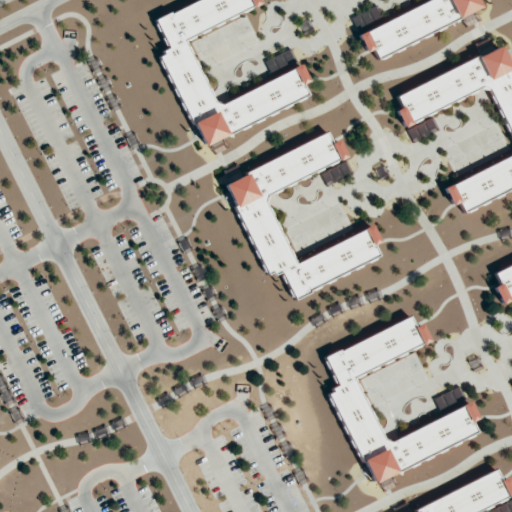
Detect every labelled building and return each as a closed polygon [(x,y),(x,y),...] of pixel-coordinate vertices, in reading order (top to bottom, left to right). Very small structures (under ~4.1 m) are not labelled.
[(195,0),(169,13),(168,12),(153,20),(167,48),(161,51),(162,54),(157,56),(191,125),(192,124),(202,143),(205,145),(225,135),(308,93),(303,83),(310,79),(301,63),(291,67),(291,69),(220,104),(211,102),(181,40),(250,6),(253,6),(259,2),(257,0),(195,0)] [(355,35),(363,30),(364,32),(427,0),(475,0),(479,6),(460,15),(460,17),(376,59),(371,49),(364,52),(355,35)] [(511,153),(442,188),(450,204),(457,201),(461,212),(511,187),(511,70),(510,66),(508,67),(498,46),(475,57),(473,56),(394,96),(400,107),(393,110),(402,127),(480,86),(487,88),(511,138),(511,153)] [(265,58),(268,70),(293,65),(291,52),(265,58)] [(405,129),(411,142),(436,131),(431,118),(405,129)] [(222,180),(264,277),(279,271),(290,297),(379,259),(372,244),(379,241),(373,227),(292,262),(262,195),(346,158),(338,139),(331,143),(328,134),(222,180)] [(350,173),(344,162),(319,175),(324,186),(350,173)] [(511,263),(492,273),(497,284),(491,286),(499,302),(508,299),(506,296),(511,293),(511,263)] [(367,483),(477,436),(470,421),(477,419),(471,404),(381,442),(353,376),(429,342),(421,323),(413,326),(410,318),(322,356),(336,387),(328,391),(367,483)] [(437,410),(464,401),(459,388),(433,397),(437,410)]
